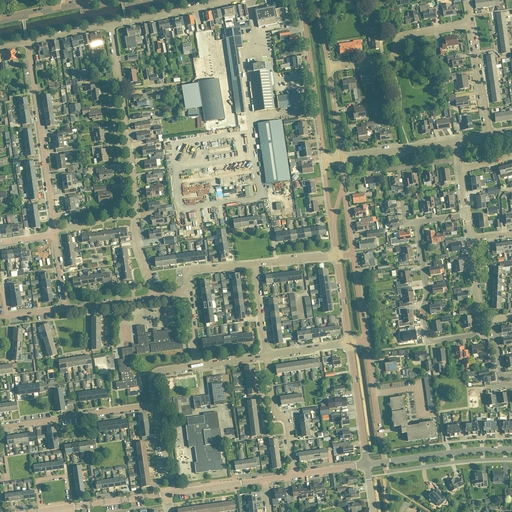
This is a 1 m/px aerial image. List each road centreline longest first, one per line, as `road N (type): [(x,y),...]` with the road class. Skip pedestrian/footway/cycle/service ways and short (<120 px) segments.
road 1 (residential): [(154,296),(137,244),(109,25)]
road 2 (unknown): [(251,136),(259,192),(203,207),(176,200),(176,148),(237,137)]
road 3 (residential): [(54,233),(28,42)]
road 4 (residential): [(479,322),(471,336),(427,342),(416,223)]
road 5 (tertiary): [(300,0),(322,161)]
road 6 (residential): [(327,68),(394,58),(401,37),(471,24)]
road 7 (residential): [(0,428),(154,406)]
road 8 (tertiary): [(366,465),(511,450)]
road 9 (residential): [(109,25),(238,0)]
road 10 (residential): [(294,476),(285,419),(272,412),(267,356)]
road 11 (tertiary): [(366,465),(349,343)]
